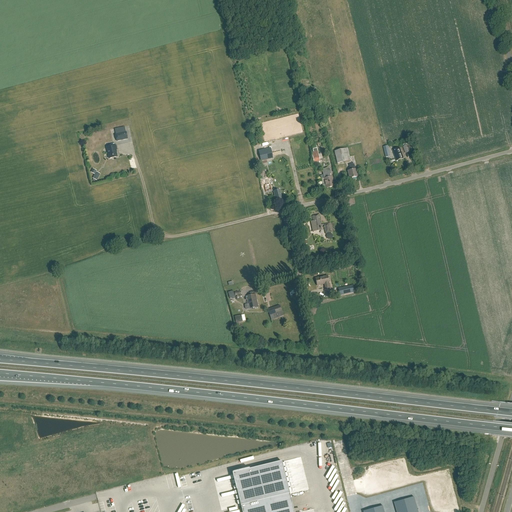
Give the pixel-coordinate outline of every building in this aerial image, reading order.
[(126,133),(116,135),(117,141),(127,139),(126,133)] [(109,159),(117,157),(115,150),(117,150),(116,146),(107,148),(109,159)] [(313,152),(312,153),(314,163),(320,161),(317,146),(312,147),(313,152)] [(334,151),(337,164),(350,160),(347,148),(334,151)] [(397,161),(399,160),(399,157),(403,156),(400,148),(393,150),(397,161)] [(258,152),(260,160),(273,157),(271,149),(258,152)] [(355,169),(354,163),(349,165),(350,170),(348,171),(350,179),(357,177),(355,169)] [(325,184),(326,188),(334,186),(331,177),(330,177),(330,174),(331,174),(329,168),(322,170),(324,179),(321,180),(322,184),(325,184)] [(263,180),(266,191),(271,190),(268,179),(263,180)] [(276,200),(282,199),(280,190),(274,192),(276,200)] [(321,225),(319,215),(312,216),(313,221),(311,222),(313,232),(321,230),(321,229),(321,228),(321,227),(322,227),(322,225),(321,225)] [(331,290),(327,276),(316,279),(317,286),(324,284),(325,288),(325,291),(331,290)] [(340,296),(354,293),(352,286),(339,289),(340,296)] [(248,309),(258,307),(256,294),(246,296),(247,304),(245,305),(245,306),(245,309),(246,309),(248,309)] [(281,307),(268,311),(270,316),(275,314),(276,318),(283,315),(281,307)] [(294,511),(282,462),(233,474),(242,511),(294,511)] [(414,497),(404,500),(406,506),(416,503),(414,497)] [(396,509),(406,506),(404,500),(395,503),(396,509)] [(416,503),(406,506),(408,511),(418,509),(416,503)]
